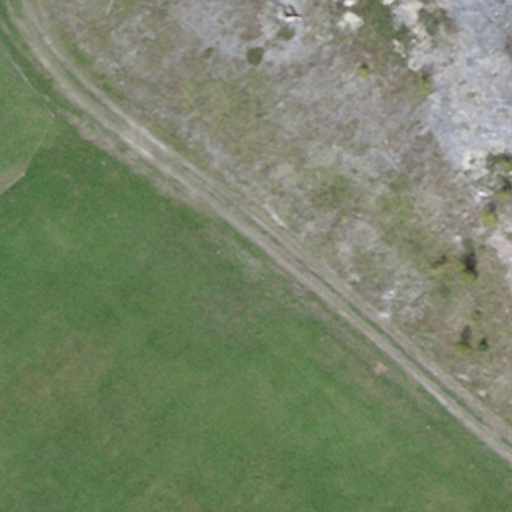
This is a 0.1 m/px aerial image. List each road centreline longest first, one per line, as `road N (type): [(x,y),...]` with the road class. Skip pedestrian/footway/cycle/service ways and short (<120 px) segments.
road 1 (track): [(132,142),(511,465)]
road 2 (track): [(20,0),(31,29),(83,96),(132,142)]
road 3 (track): [(0,216),(132,142)]
